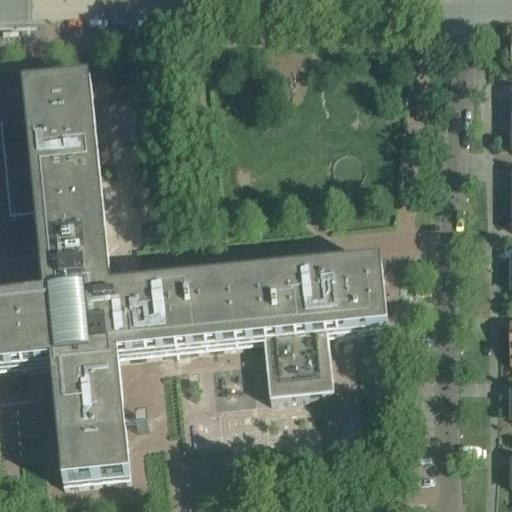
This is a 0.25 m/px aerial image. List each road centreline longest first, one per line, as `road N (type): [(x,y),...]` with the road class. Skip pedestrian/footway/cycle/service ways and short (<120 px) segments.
road 1 (residential): [(472,4),(445,335),(450,511)]
road 2 (unclassified): [(64,8),(472,4)]
